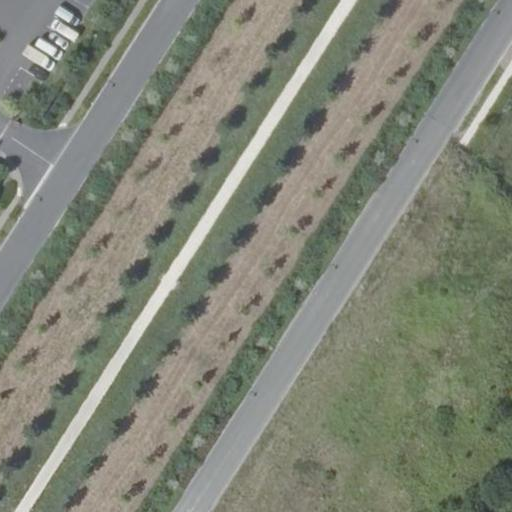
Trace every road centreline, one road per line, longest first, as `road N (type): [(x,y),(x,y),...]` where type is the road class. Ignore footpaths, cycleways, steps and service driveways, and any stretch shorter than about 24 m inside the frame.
road 1 (unclassified): [(188,511),(511,8)]
road 2 (unclassified): [(0,281),(181,0)]
